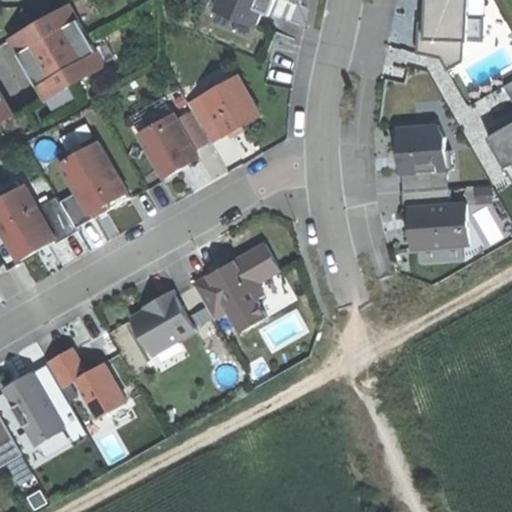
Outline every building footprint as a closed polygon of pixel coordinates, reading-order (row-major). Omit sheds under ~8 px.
[(219,0),(216,10),(261,27),(301,42),(312,11),(285,0),(219,0)] [(431,0),(431,25),(430,41),(467,42),(471,42),(471,40),(472,18),(472,0),(431,0)] [(37,26),(12,41),(47,100),(106,66),(72,6),(46,20),(64,49),(54,55),(37,26)] [(472,18),(471,40),(485,40),(486,18),(472,18)] [(43,22),(37,26),(54,55),(64,49),(46,20),(43,22)] [(430,41),(431,25),(425,24),(421,24),(420,54),(444,58),(451,70),(465,61),(467,42),(430,41)] [(191,104),(195,111),(213,142),(214,143),(227,135),(228,136),(244,127),(263,116),(240,76),(191,104)] [(511,123),(489,137),(511,177),(511,81),(506,85),(511,96),(511,123)] [(0,121),(14,114),(0,89),(0,121)] [(167,178),(184,168),(182,165),(199,155),(196,151),(213,142),(195,111),(179,121),(175,115),(142,134),(167,178)] [(445,123),(399,128),(404,178),(450,173),(445,123)] [(62,202),(77,229),(94,219),(92,214),(110,204),(113,209),(121,205),(133,198),(100,142),(88,149),(82,147),(74,151),(72,158),(61,165),(78,193),(62,202)] [(201,159),(199,155),(182,165),(184,168),(184,169),(192,164),(201,159)] [(28,184),(0,199),(0,226),(20,262),(42,250),(61,239),(28,184)] [(412,208),(415,253),(475,249),(472,204),(412,208)] [(253,254),(238,262),(256,294),(264,290),(260,283),(282,270),(268,245),(253,254)] [(238,262),(213,276),(232,310),(244,330),(268,316),(256,294),(238,262)] [(218,318),(232,310),(213,276),(199,284),(218,318)] [(155,359),(199,335),(175,293),(164,299),(132,317),(155,359)] [(74,348),(48,363),(63,389),(77,382),(99,420),(129,403),(106,363),(96,369),(89,373),(74,348)] [(67,429),(35,374),(30,377),(22,381),(19,381),(4,389),(15,407),(14,408),(37,446),(67,429)] [(0,466),(23,454),(0,414),(0,466)]
